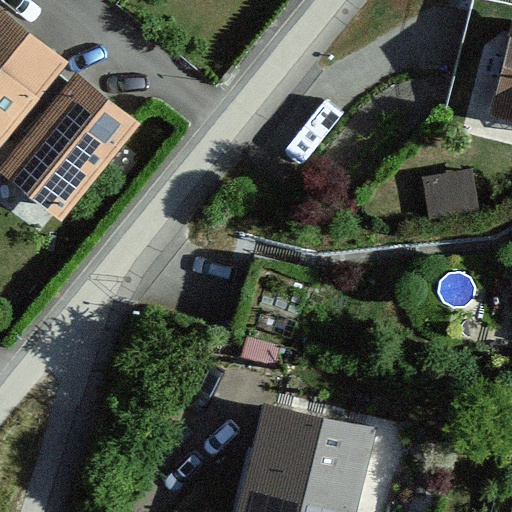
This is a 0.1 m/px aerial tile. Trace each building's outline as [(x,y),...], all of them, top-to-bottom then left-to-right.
[(495,109),(511,31),(511,5),(487,0),(474,0),(446,125),(489,135),(495,109)] [(0,139),(66,57),(0,4),(0,139)] [(511,112),(511,31),(495,109),(511,112)] [(60,212),(136,121),(76,71),(0,163),(60,212)] [(348,511),(371,426),(267,399),(238,511),(348,511)]
